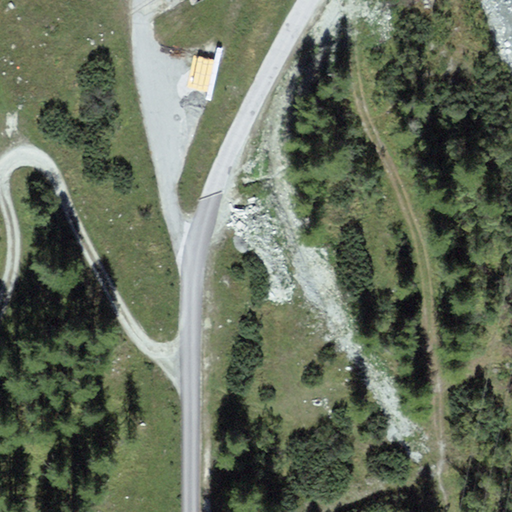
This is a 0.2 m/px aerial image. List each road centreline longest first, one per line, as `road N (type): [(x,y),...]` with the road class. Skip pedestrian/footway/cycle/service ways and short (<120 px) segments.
road 1 (track): [(344,0),(363,116),(415,234),(431,327)]
road 2 (track): [(0,175),(6,162),(45,165),(144,348),(188,370)]
road 3 (track): [(0,301),(13,254),(0,179)]
